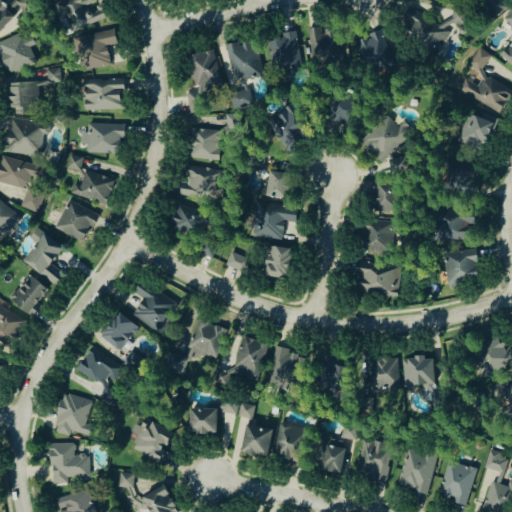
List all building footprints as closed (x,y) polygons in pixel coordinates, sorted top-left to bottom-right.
[(65,0),(57,3),(68,33),(112,18),(107,2),(95,6),(93,0),(65,0)] [(0,28),(13,15),(0,2),(0,28)] [(426,58),(458,24),(449,15),(436,30),(411,6),(399,19),(406,25),(399,32),(426,58)] [(308,30),(308,63),(338,62),(338,30),(308,30)] [(0,42),(0,56),(7,75),(35,64),(26,42),(31,39),(28,31),(0,42)] [(79,72),(109,67),(106,47),(116,45),(113,31),(73,39),(79,72)] [(365,72),(390,63),(379,32),(354,41),(365,72)] [(266,38),(272,72),(300,68),(294,33),(266,38)] [(511,38),(499,60),(511,67),(511,38)] [(225,47),(234,82),(260,76),(252,40),(225,47)] [(466,68),(470,70),(457,92),(498,115),(511,92),(479,74),(489,57),(477,50),(466,68)] [(186,93),(188,115),(212,112),(210,92),(219,91),(214,52),(187,56),(191,92),(186,93)] [(38,115),(38,83),(10,83),(10,115),(38,115)] [(82,85),(82,112),(122,112),(122,85),(82,85)] [(252,106),(249,90),(229,94),(232,110),(252,106)] [(340,136),(351,139),(359,99),(331,93),(325,122),(343,125),(340,136)] [(288,152),(311,138),(291,106),(268,121),(288,152)] [(456,143),(485,152),(495,119),(466,110),(456,143)] [(226,115),(226,129),(238,128),(237,115),(226,115)] [(379,162),(405,136),(385,117),(360,143),(379,162)] [(4,153),(39,157),(41,136),(48,136),(49,124),(8,120),(4,153)] [(86,154),(122,154),(122,125),(86,125),(86,154)] [(219,132),(188,130),(187,160),(218,161),(219,132)] [(46,170),(1,156),(0,159),(0,184),(24,192),(19,209),(37,214),(43,193),(27,188),(30,178),(42,182),(46,170)] [(472,196),(475,166),(443,162),(439,193),(472,196)] [(220,179),(184,170),(178,194),(213,204),(220,179)] [(71,195),(105,206),(113,181),(79,171),(71,195)] [(287,200),(288,174),(267,174),(266,199),(287,200)] [(395,214),(395,181),(372,181),(372,214),(395,214)] [(82,243),(95,214),(66,201),(53,230),(82,243)] [(0,237),(18,220),(0,202),(0,237)] [(296,209),(250,204),(247,237),(282,241),(284,223),(294,224),(296,209)] [(208,215),(175,205),(167,230),(200,240),(208,215)] [(432,242),(470,242),(470,211),(432,211),(432,242)] [(358,252),(394,254),(395,223),(360,221),(358,252)] [(54,288),(63,276),(49,265),(61,250),(43,236),(22,261),(54,288)] [(213,258),(217,244),(203,240),(199,254),(213,258)] [(292,253),(267,247),(259,275),(285,281),(292,253)] [(251,259),(231,250),(224,266),(244,275),(251,259)] [(479,283),(474,250),(442,255),(448,288),(479,283)] [(397,298),(400,267),(356,263),(353,294),(397,298)] [(29,317),(48,292),(26,275),(7,300),(29,317)] [(132,294),(141,299),(131,318),(162,335),(178,304),(139,282),(132,294)] [(0,343),(12,349),(25,320),(0,308),(0,343)] [(98,335),(117,352),(136,330),(118,314),(98,335)] [(216,361),(225,330),(196,321),(186,352),(216,361)] [(483,380),(511,362),(511,356),(499,335),(468,354),(483,380)] [(267,346),(241,338),(230,371),(256,379),(267,346)] [(76,372),(105,388),(98,401),(112,408),(119,396),(105,388),(109,380),(114,383),(123,368),(88,349),(76,372)] [(305,355),(273,349),(266,390),(298,396),(305,355)] [(143,361),(131,352),(122,364),(134,373),(143,361)] [(166,369),(177,371),(179,357),(168,355),(166,369)] [(345,393),(345,358),(319,358),(319,393),(345,393)] [(431,358),(402,360),(404,389),(433,387),(431,358)] [(397,391),(397,361),(368,361),(368,392),(397,391)] [(511,407),(511,384),(501,395),(511,407)] [(90,427),(85,425),(91,402),(61,394),(51,430),(86,440),(90,427)] [(252,407),(222,401),(220,413),(235,415),(235,417),(250,420),(252,407)] [(215,435),(215,410),(188,410),(188,435),(215,435)] [(172,438),(145,423),(130,449),(157,464),(172,438)] [(302,466),(307,429),(278,425),(273,462),(302,466)] [(271,431),(244,426),(239,454),(266,459),(271,431)] [(334,476),(348,446),(323,435),(309,465),(334,476)] [(385,483),(392,444),(362,439),(355,478),(385,483)] [(67,484),(67,479),(88,479),(87,455),(75,456),(74,444),(49,445),(49,484),(67,484)] [(405,450),(397,488),(426,495),(436,450),(425,448),(423,454),(405,450)] [(481,511),(507,511),(511,492),(511,487),(499,484),(507,457),(488,452),(483,470),(491,472),(481,511)] [(464,506),(474,470),(446,462),(436,498),(464,506)] [(175,511),(163,488),(143,498),(130,472),(115,480),(131,511),(175,511)] [(92,511),(87,491),(53,499),(56,511),(92,511)]
